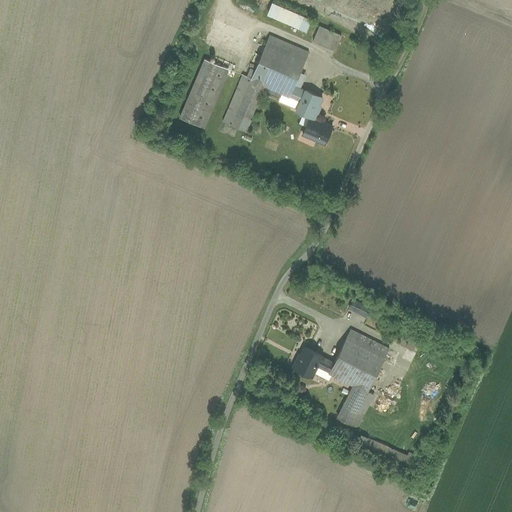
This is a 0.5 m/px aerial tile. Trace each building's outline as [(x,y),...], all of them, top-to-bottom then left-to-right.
[(272,0),(266,14),(306,30),(312,17),(272,0)] [(319,24),(313,40),(331,47),(338,32),(319,24)] [(242,80),(222,127),(247,137),(265,96),(289,106),(309,57),(269,41),(251,84),(242,80)] [(206,66),(180,123),(206,134),(231,77),(206,66)] [(304,90),(294,115),(308,121),(301,138),(324,146),(331,128),(315,122),(325,99),(304,90)] [(368,315),(372,305),(352,298),(348,309),(368,315)] [(334,412),(356,424),(373,392),(366,389),(388,349),(347,326),(329,359),(300,343),(290,362),(311,373),(316,363),(350,382),(334,412)] [(413,456),(368,436),(365,443),(410,464),(413,456)]
